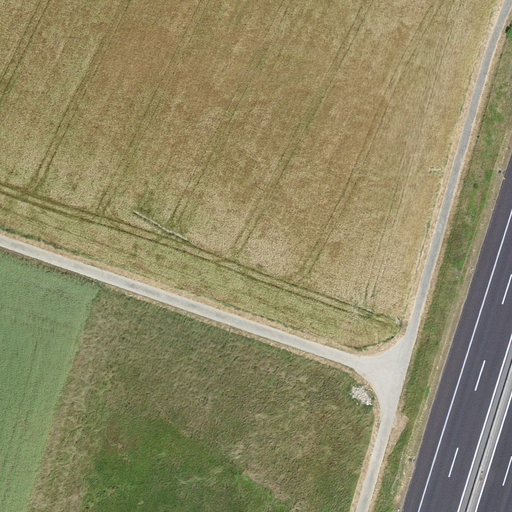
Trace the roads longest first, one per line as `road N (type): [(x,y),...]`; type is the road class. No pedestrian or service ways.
road 1 (track): [(363,511),(510,0)]
road 2 (track): [(399,377),(0,238)]
road 3 (motorway): [(511,274),(439,511)]
